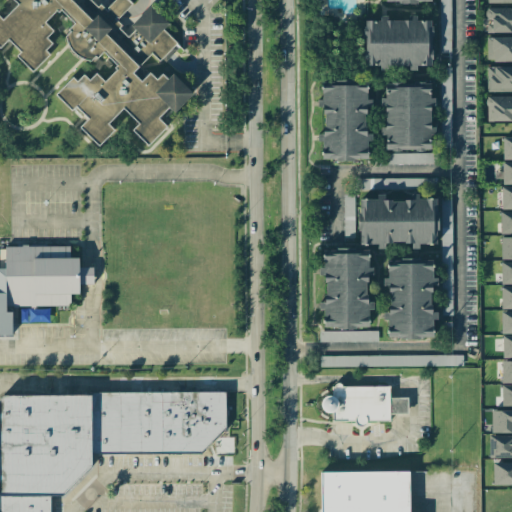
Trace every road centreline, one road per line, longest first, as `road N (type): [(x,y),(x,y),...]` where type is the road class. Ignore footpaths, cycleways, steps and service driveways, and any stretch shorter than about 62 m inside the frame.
road 1 (secondary): [(286,511),(283,0)]
road 2 (secondary): [(251,0),(253,511)]
